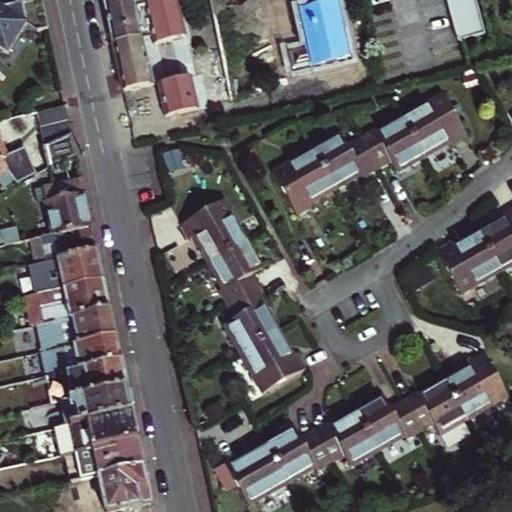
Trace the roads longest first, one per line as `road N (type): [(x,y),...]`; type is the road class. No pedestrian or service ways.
road 1 (residential): [(181,511),(69,0)]
road 2 (residential): [(365,272),(395,328),(343,358),(312,302)]
road 3 (residential): [(365,272),(440,223),(511,158)]
